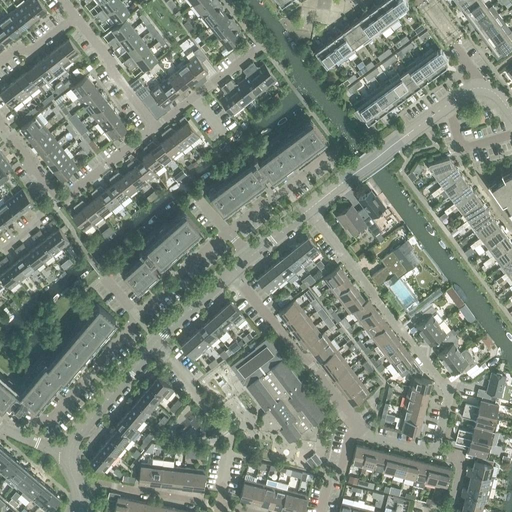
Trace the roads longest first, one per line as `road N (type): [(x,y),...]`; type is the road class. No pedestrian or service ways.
road 1 (residential): [(435,448),(449,393),(308,210)]
road 2 (residential): [(68,454),(74,436),(161,336),(231,273)]
road 3 (residential): [(308,210),(476,87)]
road 4 (residential): [(350,432),(352,418),(231,273)]
road 5 (residential): [(27,438),(137,318)]
road 6 (residential): [(218,506),(229,437),(173,364)]
road 7 (residential): [(193,98),(262,46),(226,0)]
road 8 (residential): [(74,18),(157,126)]
road 9 (residential): [(137,318),(229,231)]
road 10 (residential): [(57,200),(157,126)]
road 11 (residential): [(229,231),(327,155)]
